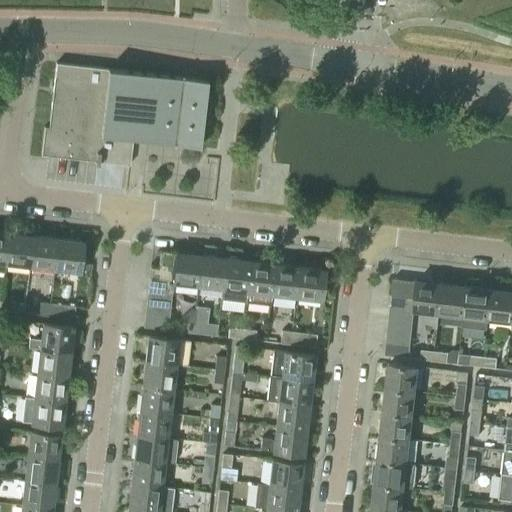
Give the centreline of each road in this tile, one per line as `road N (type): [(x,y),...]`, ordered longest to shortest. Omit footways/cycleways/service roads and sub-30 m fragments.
road 1 (residential): [(88,511),(124,208)]
road 2 (residential): [(332,511),(363,236)]
road 3 (residential): [(363,236),(124,208)]
road 4 (tertiary): [(24,29),(135,32),(234,47)]
road 5 (residential): [(1,192),(24,29)]
road 6 (tertiary): [(355,65),(511,90)]
road 7 (residential): [(511,254),(363,236)]
road 8 (residential): [(124,208),(1,192)]
road 9 (tertiary): [(234,47),(355,65)]
